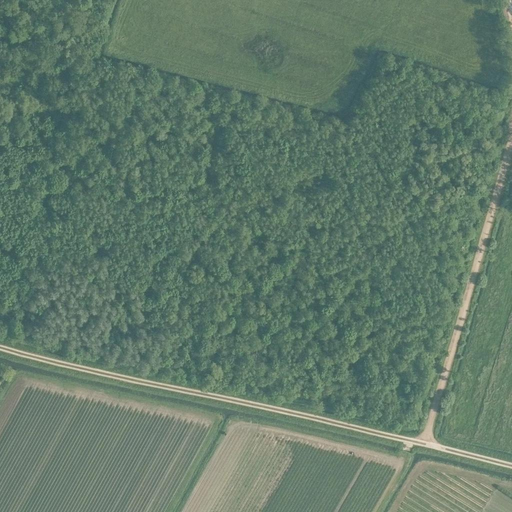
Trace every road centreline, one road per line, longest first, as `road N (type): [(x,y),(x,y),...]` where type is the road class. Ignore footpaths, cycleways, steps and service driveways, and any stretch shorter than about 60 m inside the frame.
road 1 (track): [(0,347),(423,444)]
road 2 (track): [(423,444),(511,141)]
